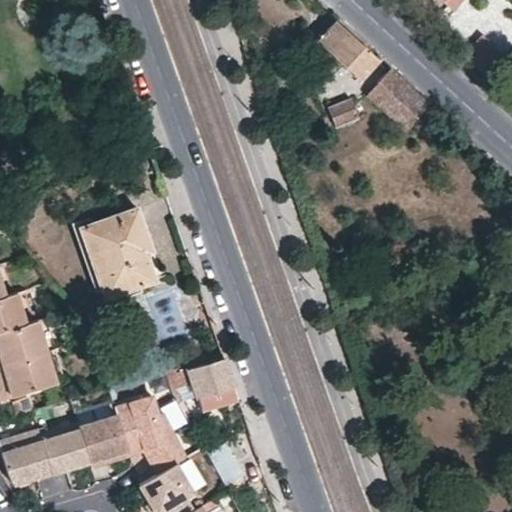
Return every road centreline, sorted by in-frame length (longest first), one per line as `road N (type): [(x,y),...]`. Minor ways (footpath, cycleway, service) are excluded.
road 1 (residential): [(141,0),(317,511)]
road 2 (residential): [(352,0),(511,145)]
